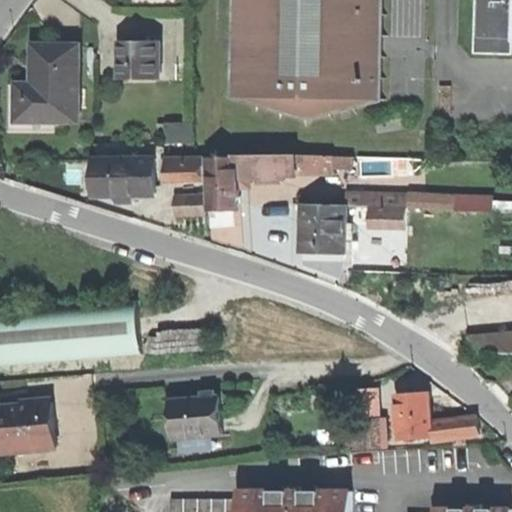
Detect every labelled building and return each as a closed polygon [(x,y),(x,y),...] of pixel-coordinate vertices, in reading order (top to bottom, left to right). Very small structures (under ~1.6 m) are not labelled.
[(309,117),(379,101),(380,0),(237,0),(236,97),(309,117)] [(511,55),(511,0),(483,0),(482,54),(511,55)] [(121,41),(121,78),(157,78),(157,41),(135,41),(121,41)] [(55,121),(80,121),(80,52),(80,46),(60,46),(35,46),(35,73),(35,79),(35,85),(18,85),(18,121),(55,121)] [(55,133),(55,121),(18,121),(18,85),(9,85),(9,133),(55,133)] [(192,143),(191,123),(158,124),(158,143),(192,143)] [(212,157),(214,208),(227,208),(242,207),(241,176),(260,176),(261,179),(264,181),(283,181),(283,175),(293,175),(293,170),(293,154),(259,154),(259,156),(212,157)] [(333,167),(334,155),(293,154),(293,170),(333,171),(333,167)] [(353,156),(334,155),(333,167),(352,168),(353,156)] [(135,194),(158,194),(157,158),(98,159),(98,195),(118,195),(119,203),(127,202),(135,202),(135,194)] [(172,158),(173,177),(208,177),(207,158),(172,158)] [(371,194),(348,193),(347,206),(370,206),(371,194)] [(410,195),(371,194),(370,206),(410,208),(410,195)] [(207,195),(180,196),(181,215),(208,214),(207,195)] [(346,253),(347,206),(305,205),(303,252),(321,253),(346,253)] [(409,226),(410,208),(370,206),(370,225),(409,226)] [(0,364),(145,353),(140,300),(0,310),(0,364)] [(356,391),(358,420),(379,419),(382,419),(381,389),(356,391)] [(402,440),(433,437),(432,423),(431,406),(430,393),(399,395),(402,440)] [(214,433),(224,432),(224,423),(221,395),(171,399),(175,437),(181,436),(214,433)] [(58,445),(55,401),(36,403),(0,405),(0,427),(7,427),(9,449),(58,445)] [(432,423),(433,437),(434,442),(480,436),(478,417),(432,423)] [(359,450),(381,448),(379,419),(358,420),(359,450)] [(0,446),(0,450),(9,449),(7,427),(0,427),(0,446)] [(216,448),(214,433),(181,436),(182,451),(216,448)] [(352,511),(353,492),(305,491),(305,487),(296,487),(289,487),(289,491),(241,491),(241,500),(240,511),(352,511)] [(240,511),(241,500),(172,500),(171,511),(240,511)]
